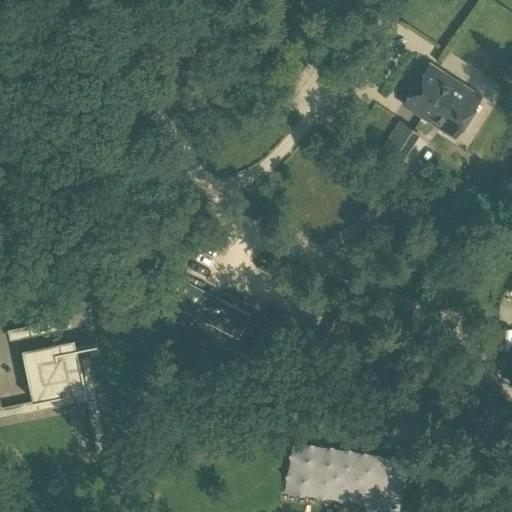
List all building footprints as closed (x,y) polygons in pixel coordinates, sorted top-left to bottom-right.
[(415,84),(402,105),(455,139),(480,98),(427,65),(422,73),(415,69),(408,79),(415,84)] [(400,121),(379,154),(396,165),(417,131),(400,121)] [(181,280),(169,302),(238,339),(250,315),(181,280)] [(70,317),(7,330),(9,339),(72,327),(70,317)] [(74,338),(23,349),(32,400),(32,401),(85,391),(76,348),(74,338)] [(0,397),(0,417),(86,402),(96,452),(107,449),(92,373),(87,346),(76,348),(85,391),(32,401),(32,400),(2,405),(0,397)] [(291,442),(283,493),(392,511),(395,511),(405,461),(291,442)]
